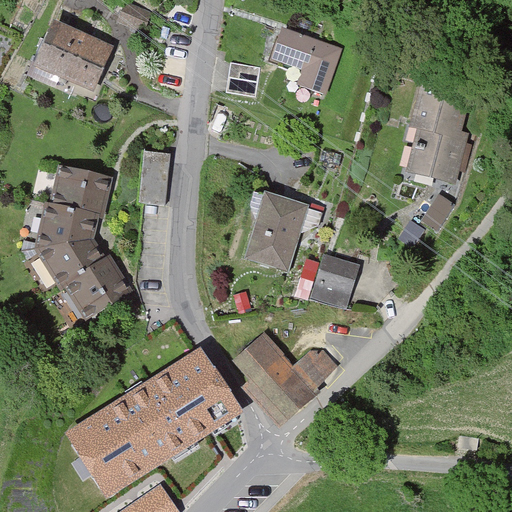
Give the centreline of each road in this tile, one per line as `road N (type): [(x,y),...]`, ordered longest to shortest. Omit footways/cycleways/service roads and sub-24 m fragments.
road 1 (residential): [(212,0),(182,271),(194,331),(270,445)]
road 2 (track): [(270,445),(378,356),(511,208)]
road 3 (residential): [(511,477),(391,462),(296,463),(270,445)]
